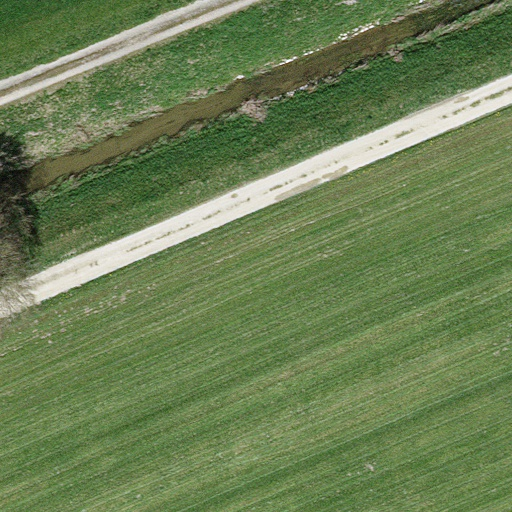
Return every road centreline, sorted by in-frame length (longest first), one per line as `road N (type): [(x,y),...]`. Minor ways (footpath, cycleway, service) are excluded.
road 1 (track): [(511,93),(0,306)]
road 2 (track): [(0,83),(201,0)]
